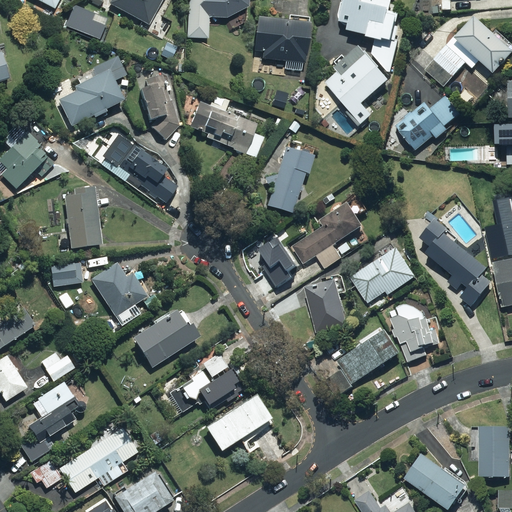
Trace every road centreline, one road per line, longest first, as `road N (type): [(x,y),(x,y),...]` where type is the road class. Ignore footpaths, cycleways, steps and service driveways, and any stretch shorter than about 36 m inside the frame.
road 1 (residential): [(206,239),(339,450)]
road 2 (residential): [(339,450),(408,410),(511,371)]
